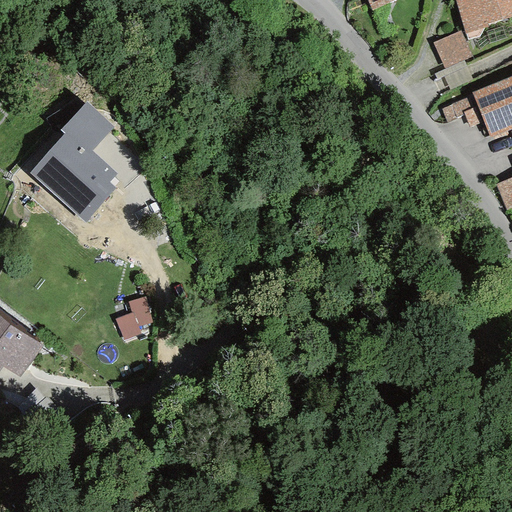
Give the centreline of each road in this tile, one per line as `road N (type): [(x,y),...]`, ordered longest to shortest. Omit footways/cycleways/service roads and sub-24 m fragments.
road 1 (residential): [(131,397),(226,335),(254,261),(244,63),(227,0)]
road 2 (tertiary): [(310,0),(480,210),(511,274)]
road 3 (unknown): [(170,373),(165,284),(142,256),(129,204)]
